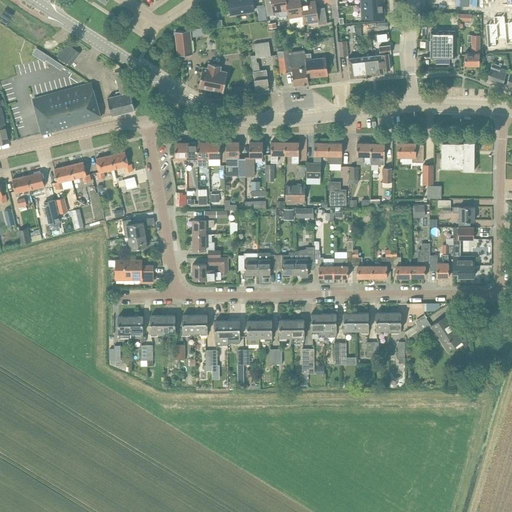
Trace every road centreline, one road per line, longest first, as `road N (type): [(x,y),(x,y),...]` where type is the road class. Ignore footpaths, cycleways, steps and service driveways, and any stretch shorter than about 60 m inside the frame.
road 1 (residential): [(502,107),(498,286),(490,293),(176,296)]
road 2 (secondary): [(413,105),(246,120),(178,95)]
road 3 (residential): [(176,296),(148,125)]
road 4 (secondary): [(178,95),(35,2)]
road 5 (tertiary): [(0,154),(148,125)]
